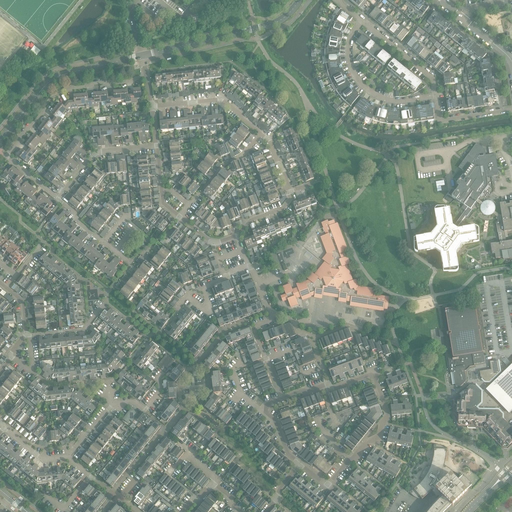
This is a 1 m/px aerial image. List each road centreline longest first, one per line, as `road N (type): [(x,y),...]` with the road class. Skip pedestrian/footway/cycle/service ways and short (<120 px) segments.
road 1 (residential): [(57,199),(6,156),(52,97),(146,76)]
road 2 (residential): [(283,398),(374,374),(388,415),(379,437),(348,460)]
road 3 (tertiary): [(0,139),(61,74),(142,55)]
road 4 (tertiary): [(142,55),(268,25),(299,0)]
road 5 (residential): [(283,398),(255,333),(272,319),(250,266)]
road 6 (residential): [(435,93),(388,100),(366,89),(347,57),(360,19)]
road 7 (residential): [(162,373),(145,409),(134,401),(111,405),(68,457)]
road 8 (residential): [(57,199),(95,150),(156,145)]
road 9 (residential): [(261,134),(219,99),(152,106)]
